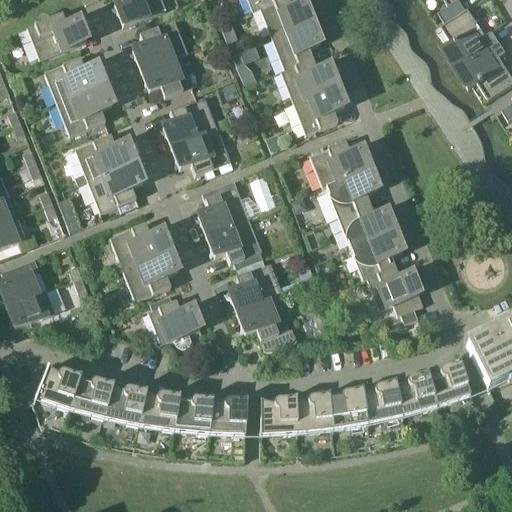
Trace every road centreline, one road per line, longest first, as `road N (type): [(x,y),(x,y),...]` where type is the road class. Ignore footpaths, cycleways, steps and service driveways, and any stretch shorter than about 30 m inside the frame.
road 1 (residential): [(236,389),(344,380),(457,348),(315,0)]
road 2 (residential): [(96,13),(236,389)]
road 3 (residential): [(0,360),(20,353),(191,389),(236,389)]
